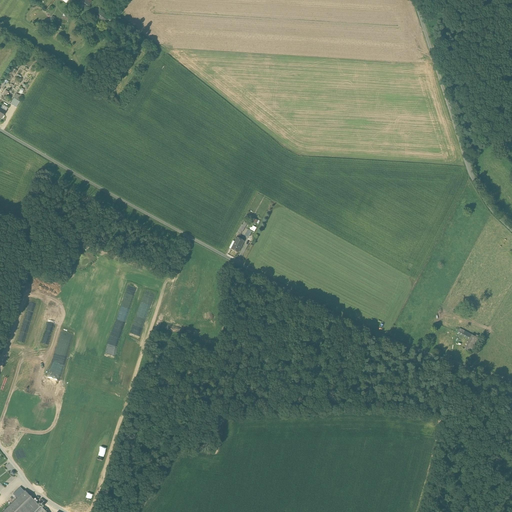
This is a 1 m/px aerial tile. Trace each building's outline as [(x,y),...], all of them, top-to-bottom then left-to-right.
[(90,4),(84,0),(81,0),(79,2),(87,8),(90,4)] [(108,19),(100,12),(97,16),(105,23),(108,19)] [(19,101),(14,98),(10,104),(16,108),(20,102),(19,101)] [(242,224),(237,233),(241,235),(247,223),(244,222),(243,225),(242,224)] [(244,241),(237,237),(235,242),(231,249),(238,252),(244,241)] [(472,335),(465,331),(462,336),(469,339),(472,335)] [(480,339),(472,335),(469,339),(464,349),(470,352),(470,351),(472,353),(480,339)] [(43,467),(42,470),(47,472),(50,463),(47,462),(45,467),(43,467)] [(13,493),(17,498),(24,491),(20,486),(13,493)] [(34,511),(40,506),(25,490),(24,491),(17,498),(13,502),(23,511),(34,511)] [(23,511),(13,502),(2,511),(23,511)]
